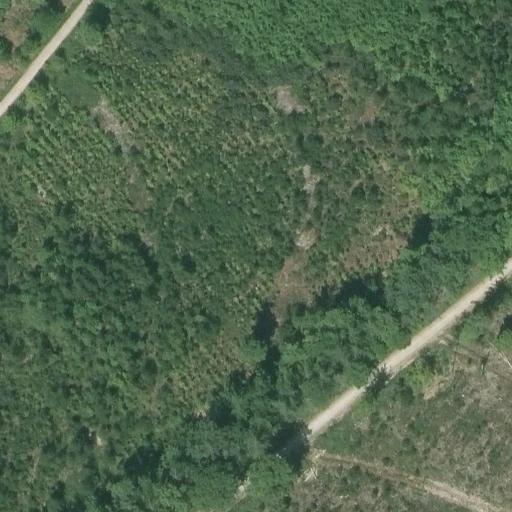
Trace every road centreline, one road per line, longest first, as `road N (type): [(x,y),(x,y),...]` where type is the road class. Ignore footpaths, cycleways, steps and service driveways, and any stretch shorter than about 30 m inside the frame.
road 1 (track): [(213,511),(511,259)]
road 2 (track): [(87,0),(0,104)]
